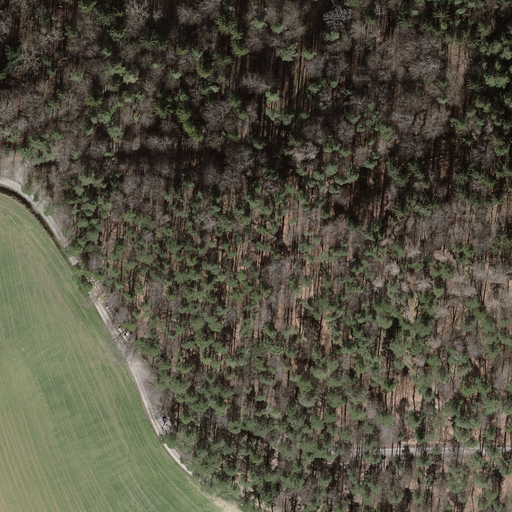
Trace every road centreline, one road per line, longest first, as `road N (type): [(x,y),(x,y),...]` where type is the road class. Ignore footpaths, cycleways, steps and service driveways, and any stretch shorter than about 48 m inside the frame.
road 1 (track): [(4,179),(27,194),(70,251),(185,467),(260,511)]
road 2 (track): [(4,179),(26,162),(98,147),(210,144),(246,128),(280,105),(313,66),(338,0)]
road 3 (track): [(211,0),(205,21),(167,52),(0,135)]
road 4 (track): [(511,451),(274,440)]
road 5 (track): [(477,452),(458,417),(369,326)]
road 6 (track): [(131,361),(205,412),(274,440)]
